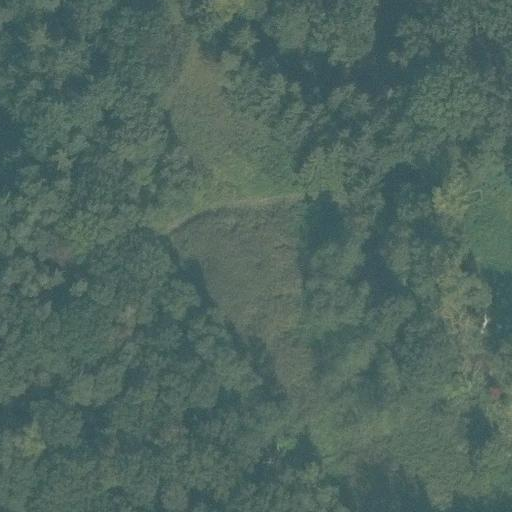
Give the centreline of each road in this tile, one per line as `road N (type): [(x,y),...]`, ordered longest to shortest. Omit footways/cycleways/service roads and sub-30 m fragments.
road 1 (track): [(126,263),(312,511)]
road 2 (track): [(386,247),(329,200),(196,215),(126,263)]
road 3 (track): [(126,263),(0,376)]
road 4 (track): [(511,270),(482,271),(386,247)]
